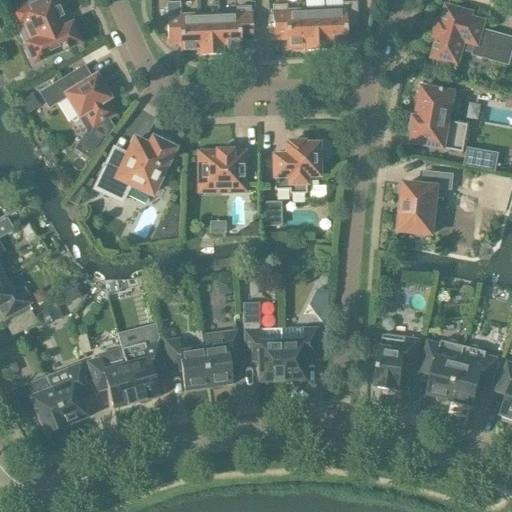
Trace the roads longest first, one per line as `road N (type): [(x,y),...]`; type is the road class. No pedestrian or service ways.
road 1 (residential): [(337,433),(216,441),(119,463),(57,488),(15,482),(0,466)]
road 2 (residential): [(337,433),(370,97)]
road 3 (residential): [(370,97),(157,91),(110,0)]
road 4 (residential): [(511,477),(400,441),(337,433)]
